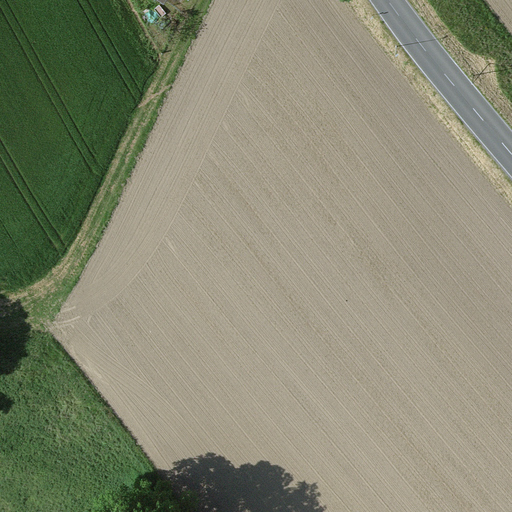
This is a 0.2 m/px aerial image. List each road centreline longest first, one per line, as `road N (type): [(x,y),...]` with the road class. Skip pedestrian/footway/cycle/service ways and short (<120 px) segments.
road 1 (track): [(206,0),(70,293),(24,319),(0,320)]
road 2 (secondary): [(511,156),(382,0)]
